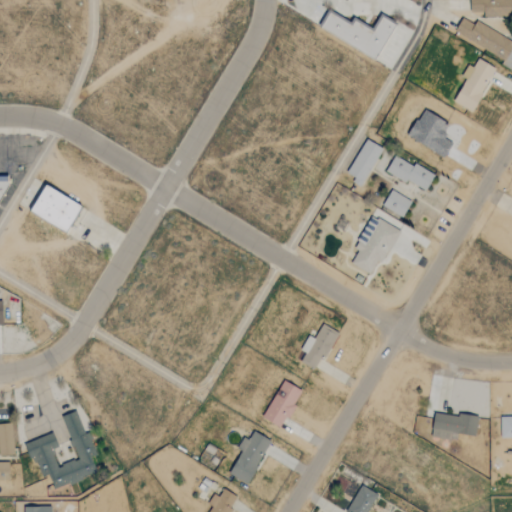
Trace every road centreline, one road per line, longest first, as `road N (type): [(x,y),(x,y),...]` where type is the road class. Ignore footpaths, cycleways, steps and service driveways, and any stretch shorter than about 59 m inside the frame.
road 1 (residential): [(511,362),(439,353),(53,119),(0,116)]
road 2 (residential): [(0,373),(51,359),(81,324),(257,35),(264,0)]
road 3 (residential): [(288,511),(511,142)]
road 4 (track): [(68,104),(222,2)]
